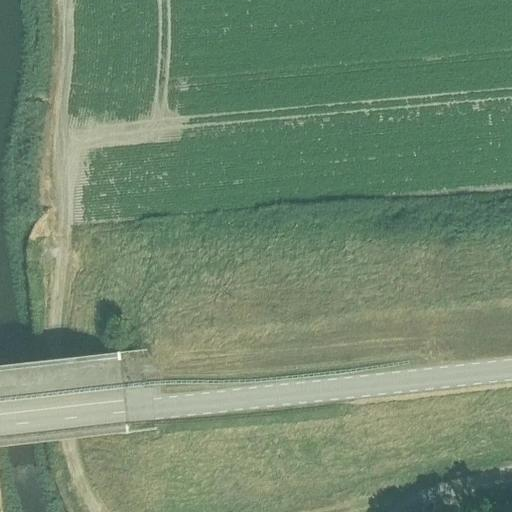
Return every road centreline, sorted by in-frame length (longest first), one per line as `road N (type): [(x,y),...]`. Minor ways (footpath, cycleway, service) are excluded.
road 1 (track): [(97,511),(74,472),(51,295),(63,211),(55,173),(71,49),(66,0)]
road 2 (tertiary): [(0,424),(511,371)]
